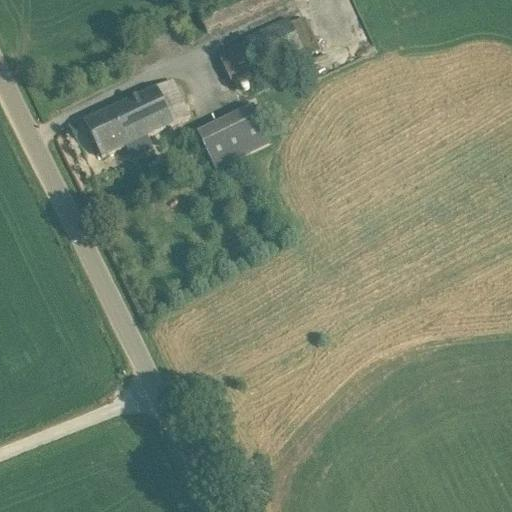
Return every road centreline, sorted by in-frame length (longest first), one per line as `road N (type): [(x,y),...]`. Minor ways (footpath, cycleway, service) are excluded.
road 1 (unclassified): [(158,389),(0,73)]
road 2 (unclassified): [(0,449),(158,389)]
road 3 (unclassified): [(219,511),(158,389)]
